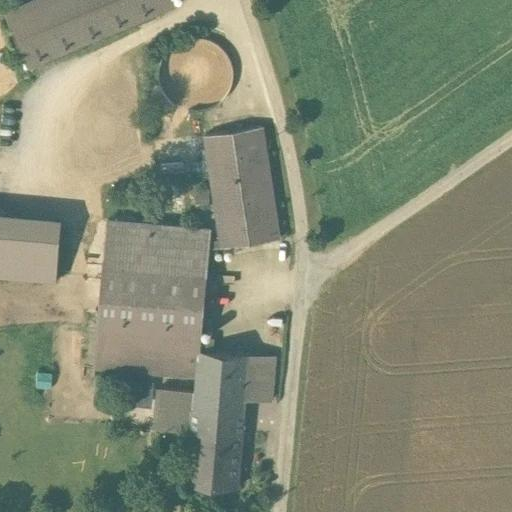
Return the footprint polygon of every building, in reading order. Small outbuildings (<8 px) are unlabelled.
[(177,0),(15,0),(3,5),(27,64),(178,2),(177,0)] [(180,57),(200,68),(196,77),(215,88),(232,57),(192,35),(180,57)] [(265,120),(203,130),(220,244),(282,235),(265,120)] [(196,200),(211,200),(211,188),(196,188),(196,200)] [(0,274),(57,278),(61,212),(0,208),(0,274)] [(212,225),(110,216),(97,366),(199,375),(212,225)] [(271,395),(274,354),(203,346),(192,484),(238,488),(246,393),(271,395)] [(127,376),(123,402),(144,405),(148,380),(127,376)] [(194,387),(156,383),(151,424),(190,428),(194,387)]
